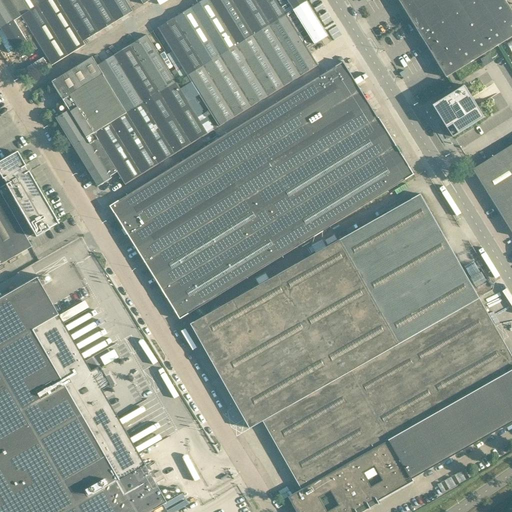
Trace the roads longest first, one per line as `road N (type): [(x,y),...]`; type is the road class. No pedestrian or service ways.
road 1 (unclassified): [(272,511),(26,117)]
road 2 (tertiary): [(511,283),(335,0)]
road 3 (unclassified): [(14,97),(167,0)]
